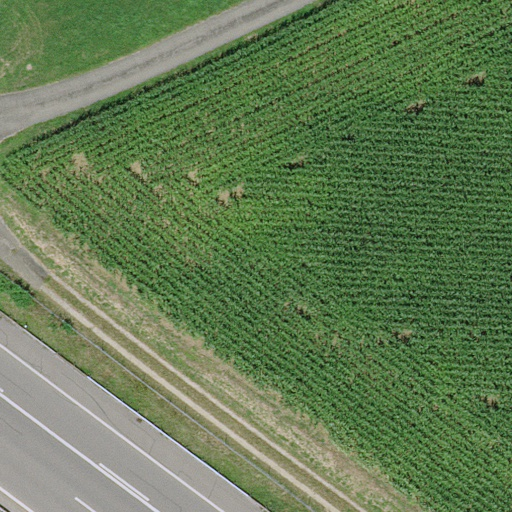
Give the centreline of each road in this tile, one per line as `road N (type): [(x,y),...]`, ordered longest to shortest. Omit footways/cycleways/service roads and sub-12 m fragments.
road 1 (track): [(354,511),(46,280),(0,236)]
road 2 (unclassified): [(0,113),(138,66),(285,0)]
road 3 (motorway): [(103,511),(0,434)]
